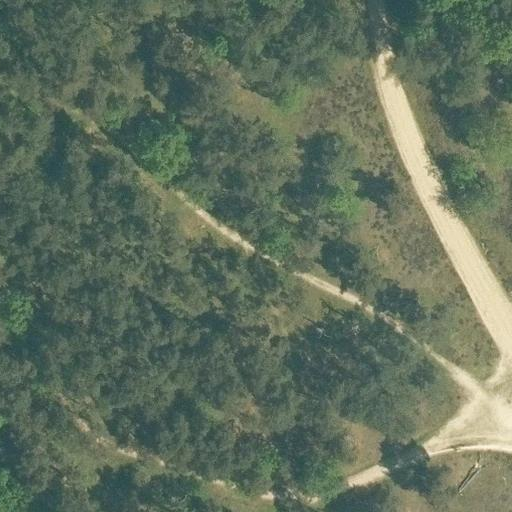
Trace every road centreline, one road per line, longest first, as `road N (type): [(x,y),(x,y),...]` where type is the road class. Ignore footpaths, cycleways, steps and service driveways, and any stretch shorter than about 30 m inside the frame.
road 1 (track): [(378,0),(381,55),(417,167),(511,350)]
road 2 (track): [(286,495),(229,486),(109,441),(71,418),(28,354),(0,338)]
road 3 (track): [(256,254),(99,122),(0,93)]
road 4 (track): [(509,418),(384,317),(256,254)]
road 5 (track): [(511,417),(312,494)]
